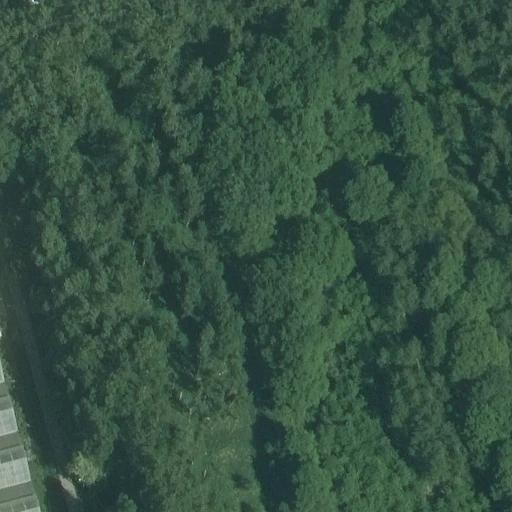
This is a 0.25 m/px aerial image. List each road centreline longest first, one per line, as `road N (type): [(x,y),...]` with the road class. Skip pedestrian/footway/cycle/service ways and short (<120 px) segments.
road 1 (unclassified): [(0,221),(72,511)]
road 2 (tertiary): [(134,0),(0,36)]
